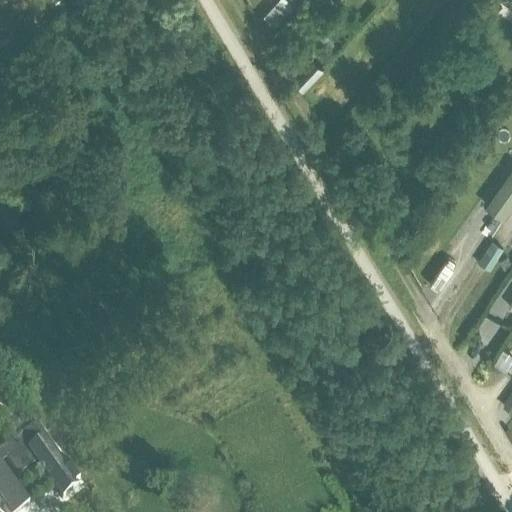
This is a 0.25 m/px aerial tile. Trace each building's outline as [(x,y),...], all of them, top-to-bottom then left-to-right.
[(278,0),(263,17),(274,28),(300,0),(278,0)] [(511,0),(498,0),(511,9),(511,0)] [(309,59),(292,77),(302,92),(321,70),(309,59)] [(511,167),(485,206),(504,219),(511,208),(511,167)] [(488,221),(474,212),(456,237),(470,246),(488,221)] [(492,242),(478,263),(490,272),(504,250),(492,242)] [(502,352),(493,366),(506,374),(511,364),(511,358),(505,354),(502,352)] [(36,423),(0,449),(0,503),(6,511),(19,511),(29,505),(0,465),(7,460),(17,475),(36,462),(61,498),(76,487),(65,471),(69,469),(36,423)]
